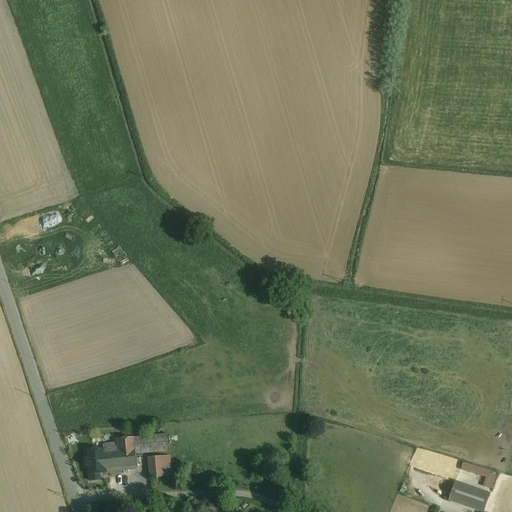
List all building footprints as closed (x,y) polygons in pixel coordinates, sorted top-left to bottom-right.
[(27,261),(46,254),(44,248),(25,256),(27,261)] [(56,259),(24,269),(27,278),(58,268),(56,259)] [(112,434),(103,435),(104,445),(118,444),(118,440),(112,440),(112,434)] [(168,435),(134,439),(136,455),(149,454),(170,452),(168,435)] [(119,455),(105,457),(106,470),(137,467),(136,455),(134,439),(134,438),(118,440),(118,444),(119,455)] [(118,444),(104,445),(104,449),(105,457),(119,455),(118,444)] [(104,449),(87,451),(89,475),(90,475),(100,474),(107,473),(106,470),(105,457),(104,449)] [(170,452),(149,454),(150,470),(165,471),(171,470),(170,452)] [(492,488),(497,472),(464,461),(461,470),(486,479),(483,485),(492,488)] [(405,483),(402,491),(426,500),(429,492),(405,483)] [(489,494),(456,483),(450,500),(463,504),(464,504),(483,511),(489,494)]
